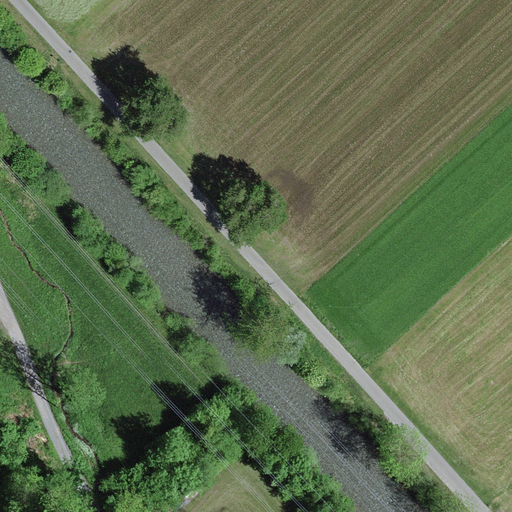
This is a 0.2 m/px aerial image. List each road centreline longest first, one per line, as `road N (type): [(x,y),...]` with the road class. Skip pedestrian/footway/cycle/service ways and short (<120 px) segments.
road 1 (track): [(482,511),(15,0)]
road 2 (track): [(0,307),(91,511)]
